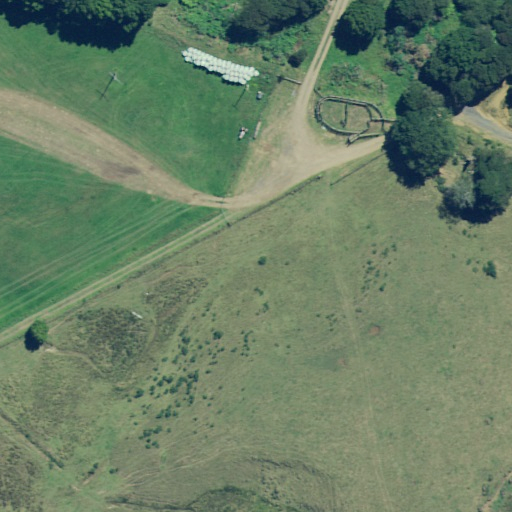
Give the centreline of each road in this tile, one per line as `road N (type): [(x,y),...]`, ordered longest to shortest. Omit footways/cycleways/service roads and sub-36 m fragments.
road 1 (track): [(511,85),(307,167),(0,334)]
road 2 (track): [(342,0),(302,104),(307,167)]
